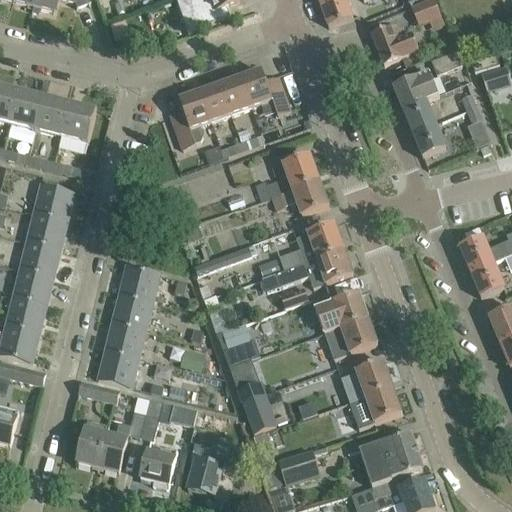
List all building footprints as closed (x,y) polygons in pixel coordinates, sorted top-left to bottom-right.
[(15,0),(14,6),(34,11),(36,0),(15,0)] [(77,12),(91,7),(88,0),(36,0),(34,11),(54,16),(57,3),(74,7),(75,7),(77,12)] [(109,0),(116,17),(128,13),(122,0),(109,0)] [(237,0),(183,0),(176,2),(182,19),(187,34),(214,25),(211,16),(240,6),(237,0)] [(345,0),(343,0),(321,8),(329,31),(354,22),(345,0)] [(419,29),(431,25),(434,34),(446,29),(435,2),(412,11),(419,29)] [(372,38),(385,69),(420,54),(412,36),(403,39),(399,28),(391,31),(372,38)] [(133,39),(122,42),(125,50),(136,46),(133,39)] [(432,65),(438,80),(463,70),(457,55),(432,65)] [(497,58),(472,65),(476,77),(500,69),(497,58)] [(484,79),(489,94),(511,87),(507,72),(484,79)] [(247,73),(240,75),(253,111),(273,104),(279,120),(292,115),(280,81),(267,85),(263,74),(250,79),(247,73)] [(234,84),(221,89),(232,119),(253,111),(240,75),(232,78),(234,84)] [(394,90),(404,114),(427,104),(428,104),(440,99),(433,80),(426,77),(394,90)] [(207,87),(199,90),(212,126),(232,119),(221,89),(209,93),(207,87)] [(0,124),(10,127),(19,93),(0,88),(0,124)] [(212,126),(199,90),(191,93),(193,99),(180,103),(184,114),(171,119),(183,154),(197,149),(196,147),(202,145),(205,139),(202,130),(212,126)] [(10,127),(37,134),(45,100),(19,93),(10,127)] [(463,103),(468,115),(478,111),(472,99),(463,103)] [(37,134),(62,140),(71,106),(45,100),(37,134)] [(404,114),(413,138),(437,128),(428,104),(427,104),(404,114)] [(71,106),(62,140),(89,147),(98,113),(71,106)] [(478,111),(468,115),(474,128),(482,124),(484,124),(478,111)] [(310,123),(305,125),(308,133),(313,131),(310,123)] [(474,128),(469,130),(478,152),(491,147),(490,144),(482,124),(474,128)] [(437,128),(413,138),(423,161),(447,152),(437,128)] [(263,139),(242,146),(245,155),(266,148),(263,139)] [(245,155),(242,146),(226,152),(222,154),(224,162),(245,155)] [(215,151),(206,154),(210,167),(220,164),(225,163),(224,162),(222,154),(220,149),(215,151)] [(2,161),(27,168),(29,159),(4,152),(2,161)] [(284,168),(293,194),(320,184),(311,158),(284,168)] [(27,168),(53,174),(55,165),(29,159),(27,168)] [(55,165),(53,174),(80,181),(82,172),(55,165)] [(282,198),(263,205),(267,218),(287,211),(287,210),(298,206),(303,220),(329,210),(320,184),(293,194),(282,198)] [(262,203),(263,205),(282,198),(277,185),(268,188),(267,185),(257,188),(262,203)] [(42,189),(34,217),(69,226),(76,198),(42,189)] [(34,217),(27,246),(62,254),(69,226),(34,217)] [(280,261),(285,274),(344,253),(335,227),(316,234),(308,237),(297,242),(298,245),(277,252),(280,261)] [(201,228),(191,232),(194,240),(204,237),(201,228)] [(511,258),(511,237),(507,240),(509,244),(489,252),(484,240),(460,250),(471,276),(495,266),(506,261),(511,258)] [(27,246),(20,274),(55,282),(62,254),(27,246)] [(195,271),(201,285),(213,281),(211,275),(258,258),(255,250),(195,271)] [(281,275),(264,282),(264,284),(263,284),(261,287),(261,289),(262,291),(262,293),(264,295),(268,296),(272,294),(300,284),(310,280),(315,293),(327,289),(354,279),(344,253),(285,274),(286,276),(282,277),(281,275)] [(259,270),(264,282),(281,275),(277,263),(259,270)] [(495,266),(471,276),(482,302),(506,292),(495,266)] [(127,270),(120,298),(154,307),(161,279),(127,270)] [(20,274),(13,302),(48,311),(55,282),(20,274)] [(282,302),(286,314),(310,306),(306,294),(282,302)] [(317,312),(325,337),(369,322),(360,296),(333,305),(330,297),(313,303),(317,312)] [(120,298),(113,327),(147,335),(154,307),(120,298)] [(213,301),(205,304),(208,313),(220,309),(217,300),(213,301)] [(13,302),(6,330),(41,339),(48,311),(13,302)] [(500,346),(511,341),(511,310),(489,320),(500,346)] [(212,325),(218,339),(228,334),(223,321),(212,325)] [(378,348),(369,322),(325,337),(335,363),(378,348)] [(113,327),(106,355),(140,364),(147,335),(113,327)] [(228,334),(218,339),(223,354),(229,352),(230,353),(252,345),(246,328),(228,334)] [(41,339),(6,330),(0,354),(0,358),(34,367),(41,339)] [(194,333),(192,344),(201,347),(204,336),(194,333)] [(511,341),(500,346),(511,372),(511,371),(511,341)] [(185,353),(181,372),(202,376),(203,370),(205,362),(206,358),(185,353)] [(140,364),(106,355),(99,383),(133,392),(140,364)] [(205,362),(203,370),(211,372),(213,364),(205,362)] [(255,362),(230,371),(243,406),(267,398),(255,362)] [(393,391),(384,365),(342,380),(351,406),(393,391)] [(0,376),(0,396),(2,397),(6,381),(24,385),(43,390),(47,378),(27,373),(2,367),(0,376)] [(79,398),(117,408),(120,395),(82,386),(79,398)] [(154,386),(152,396),(163,398),(165,389),(154,386)] [(171,389),(168,401),(184,405),(187,393),(171,389)] [(402,418),(393,391),(351,406),(361,432),(402,418)] [(267,398),(243,406),(250,427),(253,437),(278,429),(267,398)] [(146,420),(145,420),(139,443),(153,447),(163,407),(150,404),(146,420)] [(0,446),(11,450),(20,416),(0,410),(0,446)] [(117,442),(106,439),(98,471),(120,477),(129,441),(139,443),(145,420),(133,417),(130,430),(120,427),(117,442)] [(78,466),(98,471),(106,439),(108,430),(89,425),(78,466)] [(254,440),(263,471),(276,467),(266,436),(254,440)] [(361,454),(374,490),(393,484),(392,482),(424,472),(412,437),(393,443),(361,454)] [(189,494),(216,502),(225,468),(237,471),(242,452),(216,445),(210,470),(196,466),(189,494)] [(141,482),(170,490),(175,470),(178,457),(159,453),(158,459),(148,457),(146,463),(141,482)] [(276,467),(263,471),(261,472),(268,493),(286,488),(287,491),(289,490),(321,480),(314,455),(276,467)] [(393,484),(374,490),(374,492),(356,498),(361,510),(368,508),(369,511),(390,511),(395,510),(392,501),(402,498),(407,511),(435,511),(426,485),(401,493),(397,483),(393,485),(393,484)] [(287,491),(270,496),(275,511),(295,511),(289,490),(287,491)]
